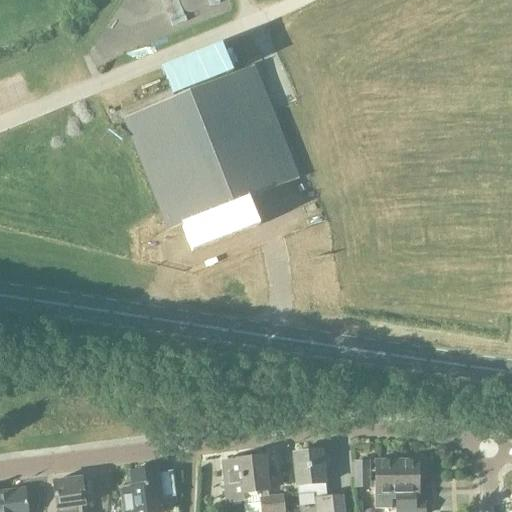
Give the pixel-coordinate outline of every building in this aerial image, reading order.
[(299,180),(253,67),(123,120),(169,233),(299,180)] [(293,454),(296,487),(297,497),(315,495),(317,511),(343,511),(342,494),(326,496),(321,451),(293,454)] [(282,511),(281,496),(268,497),(263,458),(237,460),(236,462),(222,463),(225,485),(224,485),(226,503),(243,501),(242,495),(259,492),(261,511),(282,511)] [(368,462),(354,462),(355,490),(368,490),(368,462)] [(424,511),(424,504),(414,504),(414,493),(418,493),(417,462),(375,462),(376,494),(399,493),(399,504),(397,505),(396,511),(424,511)] [(175,498),(172,471),(158,473),(157,469),(129,473),(131,489),(120,491),(123,511),(146,511),(145,502),(175,498)] [(86,511),(85,505),(83,505),(79,479),(52,483),(56,511),(86,511)] [(26,511),(24,491),(0,494),(0,511),(26,511)]
